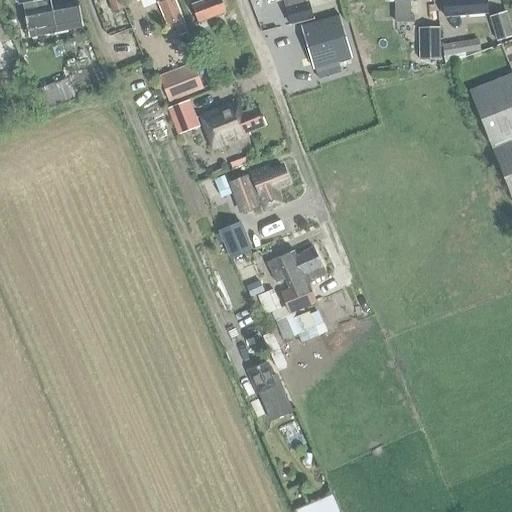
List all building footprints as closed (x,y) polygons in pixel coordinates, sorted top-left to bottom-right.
[(25,11),(28,28),(30,38),(83,28),(78,3),(49,9),(47,0),(15,0),(16,3),(26,3),(28,11),(25,11)] [(125,10),(121,0),(92,0),(93,2),(98,0),(108,0),(114,14),(125,10)] [(141,0),(154,0),(168,29),(184,22),(173,0),(136,0),(138,2),(141,0)] [(201,0),(202,2),(191,7),(197,23),(224,12),(219,0),(201,0)] [(283,0),(290,26),(312,20),(308,3),(305,4),(303,0),(267,0),(268,4),(283,0)] [(394,0),(395,23),(413,23),(413,16),(408,16),(408,0),(394,0)] [(442,0),(444,18),(486,15),(484,0),(442,0)] [(511,36),(511,30),(506,12),(489,17),(496,42),(511,36)] [(300,28),(312,69),(350,58),(338,17),(300,28)] [(440,60),(439,28),(418,29),(419,61),(440,60)] [(13,39),(1,45),(9,63),(21,58),(13,39)] [(443,47),(444,57),(463,54),(462,44),(443,47)] [(463,54),(444,57),(445,65),(464,58),(463,54)] [(159,77),(169,102),(203,90),(193,65),(159,77)] [(490,145),(511,200),(511,75),(469,92),(490,145)] [(74,97),(67,80),(34,92),(41,110),(74,97)] [(199,116),(213,150),(250,135),(248,132),(264,126),(257,108),(241,114),(236,101),(199,116)] [(197,127),(187,102),(169,110),(179,135),(197,127)] [(240,207),(254,202),(253,200),(260,198),(264,209),(279,203),(274,189),(288,183),(282,167),(268,173),(266,169),(251,175),(253,179),(247,181),(245,177),(231,182),(240,207)] [(202,183),(209,203),(231,194),(223,175),(202,183)] [(253,250),(241,222),(218,232),(230,259),(253,250)] [(324,272),(313,248),(295,256),(293,252),(275,260),(280,270),(271,274),(275,284),(284,279),(289,289),(280,293),(289,313),(316,302),(306,281),(324,272)] [(260,259),(257,252),(251,255),(254,262),(260,259)] [(265,315),(280,309),(272,290),(257,296),(265,315)] [(318,335),(308,312),(292,318),(302,342),(318,335)] [(258,395),(261,394),(265,403),(283,395),(275,377),(273,378),(267,364),(248,372),(258,395)] [(270,406),(277,421),(292,414),(286,399),(270,406)]
